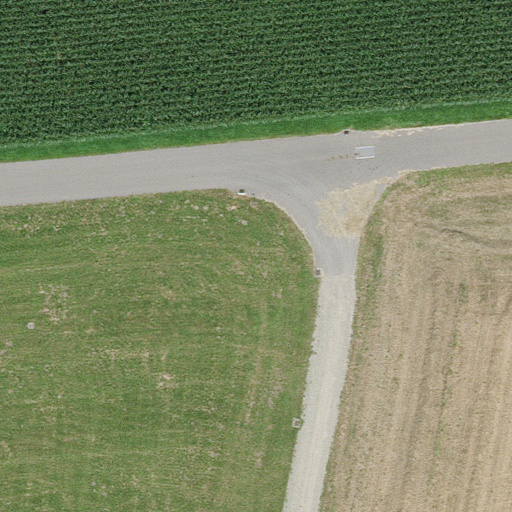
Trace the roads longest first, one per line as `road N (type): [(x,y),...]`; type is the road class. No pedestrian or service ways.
road 1 (track): [(0,183),(511,141)]
road 2 (track): [(297,511),(340,276),(328,157)]
